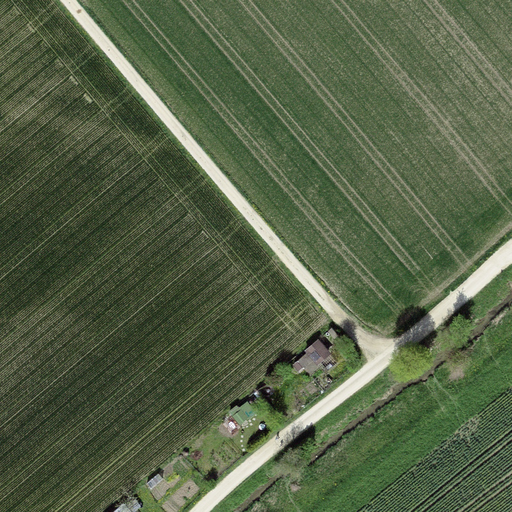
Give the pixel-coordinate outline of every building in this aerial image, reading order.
[(263,393),(258,389),(252,395),(257,400),(263,393)] [(283,410),(279,404),(271,411),(275,417),(283,410)] [(230,415),(238,423),(248,415),(240,406),(230,415)] [(191,445),(199,452),(206,445),(199,438),(191,445)] [(146,482),(151,488),(163,477),(158,471),(146,482)] [(109,511),(134,511),(122,500),(109,511)]
